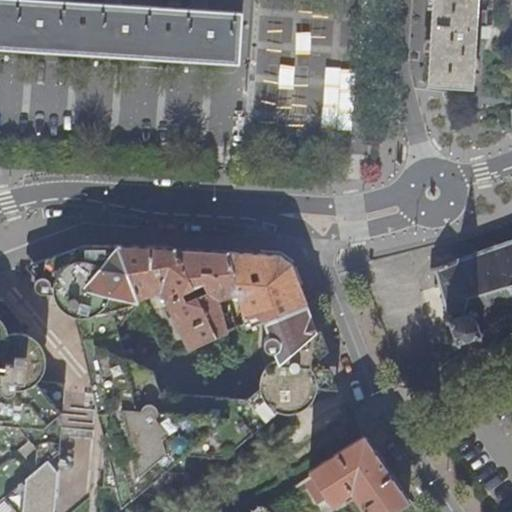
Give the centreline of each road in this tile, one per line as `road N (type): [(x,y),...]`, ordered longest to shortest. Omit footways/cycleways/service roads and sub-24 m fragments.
road 1 (residential): [(453,511),(377,404),(312,227)]
road 2 (secondary): [(249,209),(62,193),(0,205)]
road 3 (residential): [(426,165),(398,61),(401,0)]
road 4 (secondary): [(404,193),(349,205),(271,202),(249,209)]
